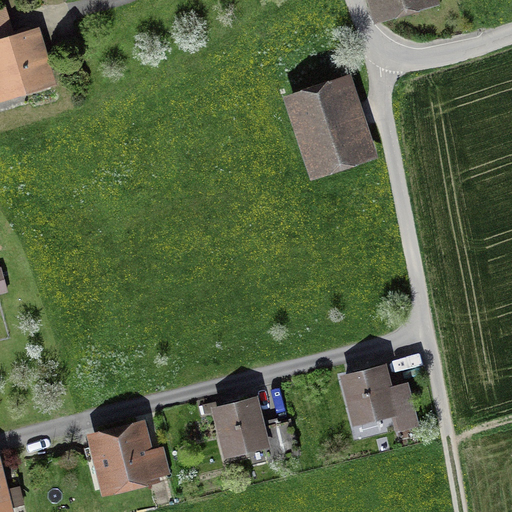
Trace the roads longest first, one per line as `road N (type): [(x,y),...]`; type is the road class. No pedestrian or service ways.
road 1 (residential): [(425,334),(0,443)]
road 2 (residential): [(379,65),(425,334)]
road 3 (unclassified): [(379,65),(511,23)]
